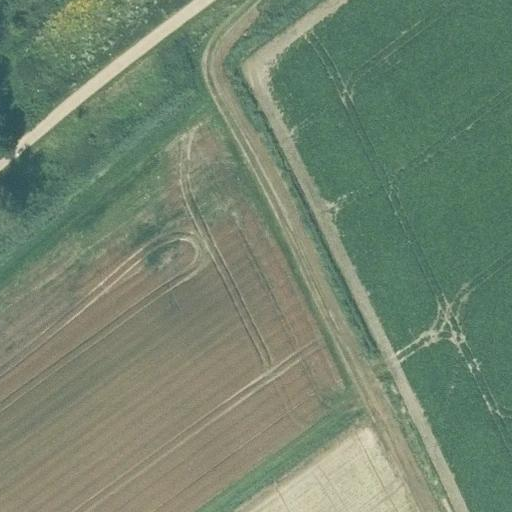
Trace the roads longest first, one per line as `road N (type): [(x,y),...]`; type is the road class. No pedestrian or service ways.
road 1 (track): [(254,0),(211,39),(208,73),(359,383)]
road 2 (unclassified): [(0,165),(207,0)]
